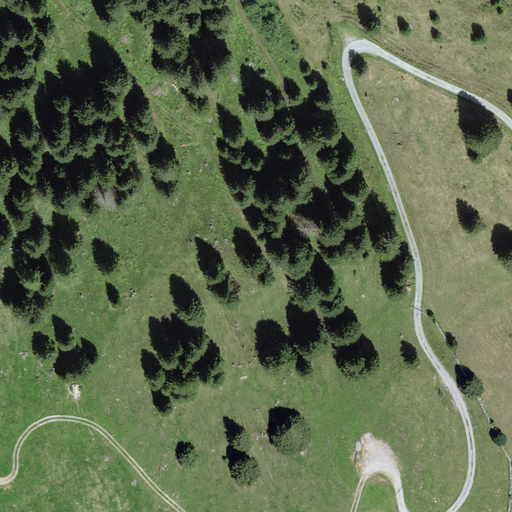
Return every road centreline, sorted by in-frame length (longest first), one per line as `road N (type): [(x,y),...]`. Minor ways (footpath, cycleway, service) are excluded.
road 1 (track): [(459,507),(470,438),(422,333),(405,220),(353,81),(356,44),(468,93),(511,128)]
road 2 (track): [(0,481),(13,475),(27,431),(49,418),(81,420),(181,511)]
